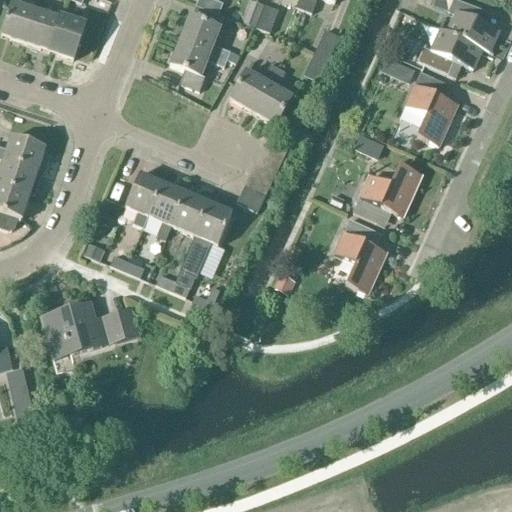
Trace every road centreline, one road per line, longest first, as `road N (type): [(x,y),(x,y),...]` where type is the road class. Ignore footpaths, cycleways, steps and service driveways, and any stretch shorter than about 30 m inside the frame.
road 1 (secondary): [(120,511),(353,428),(511,339)]
road 2 (residential): [(421,281),(511,76)]
road 3 (residential): [(0,279),(41,256),(95,114)]
road 4 (residential): [(233,174),(95,114)]
road 5 (residential): [(95,114),(141,0)]
